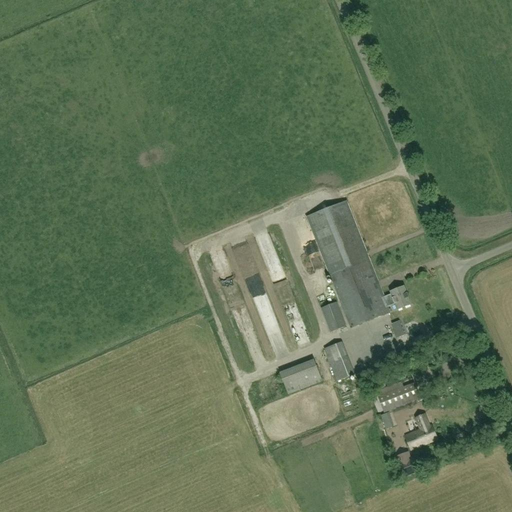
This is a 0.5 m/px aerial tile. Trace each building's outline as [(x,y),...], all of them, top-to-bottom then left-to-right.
[(384,297),(346,201),(307,217),(351,328),(390,312),(388,307),(395,304),(397,310),(412,304),(405,286),(390,292),(391,294),(384,297)] [(227,238),(229,245),(242,241),(240,234),(227,238)] [(302,252),(315,250),(313,239),(300,242),(302,252)] [(217,260),(223,258),(219,247),(213,249),(217,260)] [(306,253),(311,266),(320,263),(316,249),(306,253)] [(301,325),(281,267),(269,271),(288,329),(301,325)] [(282,347),(257,272),(245,277),(270,351),(282,347)] [(321,308),(330,332),(345,327),(336,302),(321,308)] [(325,349),(337,381),(355,374),(343,342),(325,349)] [(314,360),(280,372),(288,394),(322,381),(314,360)] [(428,379),(423,370),(411,376),(416,385),(428,379)] [(384,413),(421,398),(415,382),(404,387),(402,382),(371,395),(373,399),(372,400),(378,413),(383,410),(384,413)] [(350,385),(338,385),(338,402),(349,402),(350,385)] [(350,427),(362,421),(356,411),(345,416),(350,427)] [(381,416),(386,429),(394,426),(389,413),(381,416)] [(422,428),(405,435),(411,450),(438,440),(432,425),(431,426),(429,422),(430,422),(427,413),(421,416),(424,423),(420,424),(422,428)] [(407,454),(398,458),(405,478),(419,472),(414,459),(411,460),(409,461),(407,454)]
